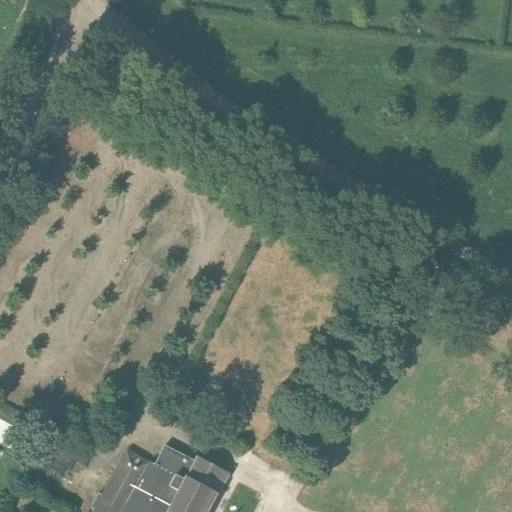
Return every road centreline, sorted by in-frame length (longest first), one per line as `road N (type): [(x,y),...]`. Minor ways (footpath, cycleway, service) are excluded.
road 1 (unclassified): [(511,282),(79,0)]
road 2 (unclassified): [(0,166),(59,56),(72,0)]
